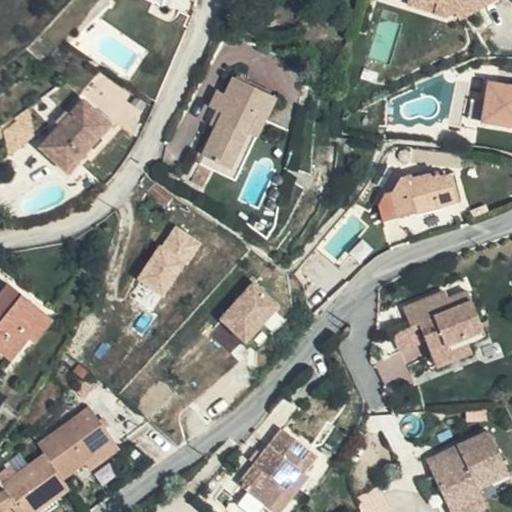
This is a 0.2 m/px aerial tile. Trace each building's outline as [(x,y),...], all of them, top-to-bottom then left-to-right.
[(438,0),(409,0),(409,2),(435,10),(438,0)] [(474,8),(489,0),(438,0),(435,10),(447,14),(456,9),(471,2),(474,8)] [(471,2),(456,9),(460,16),(474,8),(471,2)] [(511,82),(492,79),(485,124),(511,128),(511,82)] [(274,104),(230,82),(211,119),(218,122),(196,169),(232,187),(274,104)] [(69,107),(51,126),(57,133),(46,144),(72,168),(114,123),(86,97),(73,111),(69,107)] [(3,144),(6,166),(33,147),(28,118),(15,128),(16,135),(3,144)] [(453,206),(448,179),(438,180),(436,174),(411,180),(409,175),(400,177),(394,193),(386,195),(378,207),(383,224),(415,218),(413,209),(437,204),(438,210),(453,206)] [(178,224),(142,276),(166,293),(202,241),(178,224)] [(257,280),(224,316),(249,339),(282,303),(257,280)] [(0,303),(2,306),(0,308),(0,345),(15,358),(34,336),(31,334),(50,311),(14,281),(0,296),(0,303)] [(484,326),(475,307),(466,288),(444,298),(423,308),(420,300),(402,308),(408,323),(410,327),(419,324),(434,355),(461,343),(459,338),(484,326)] [(423,308),(444,298),(441,291),(420,300),(423,308)] [(488,333),(484,326),(459,338),(461,343),(434,355),(438,365),(472,350),(469,342),(488,333)] [(96,362),(105,350),(92,342),(84,354),(96,362)] [(388,354),(383,381),(408,385),(411,366),(395,364),(397,356),(388,354)] [(98,392),(101,421),(106,428),(104,398),(98,392)] [(91,406),(37,441),(44,451),(61,478),(85,463),(116,442),(106,428),(101,421),(91,406)] [(427,461),(450,511),(482,495),(477,485),(490,479),(487,473),(504,465),(488,432),(427,461)] [(276,435),(235,491),(264,511),(283,511),(305,483),(301,479),(313,462),(276,435)] [(116,442),(85,463),(90,469),(120,449),(116,442)] [(47,504),(69,489),(61,478),(44,451),(29,461),(1,480),(4,484),(15,500),(21,510),(22,511),(42,498),(47,504)] [(0,478),(1,480),(29,461),(24,454),(0,470),(0,478)] [(507,470),(504,465),(487,473),(490,479),(507,470)] [(0,486),(0,510),(15,500),(4,484),(0,486)] [(393,511),(386,484),(359,491),(364,511),(393,511)] [(482,495),(450,511),(449,511),(472,511),(486,505),(482,495)] [(22,511),(35,511),(47,504),(42,498),(22,511)] [(0,511),(17,511),(21,510),(15,500),(0,510),(0,511)]
